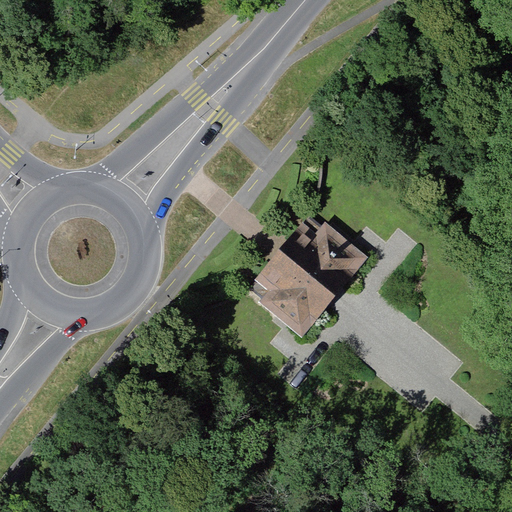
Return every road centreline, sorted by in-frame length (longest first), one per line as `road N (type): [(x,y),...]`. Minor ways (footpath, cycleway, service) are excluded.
road 1 (primary): [(147,237),(155,211),(292,13)]
road 2 (primary): [(292,13),(92,185)]
road 3 (track): [(344,308),(511,449)]
road 4 (primary): [(0,411),(87,314)]
